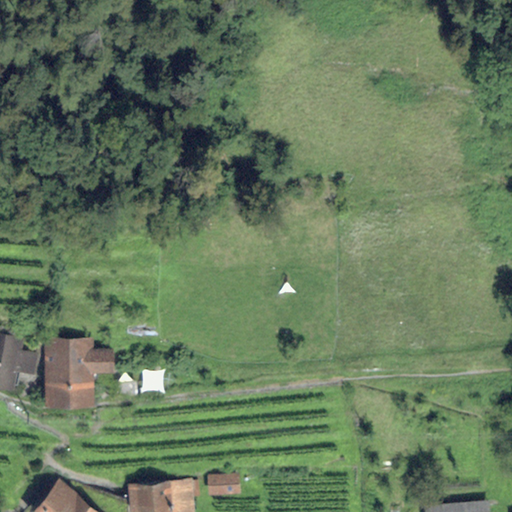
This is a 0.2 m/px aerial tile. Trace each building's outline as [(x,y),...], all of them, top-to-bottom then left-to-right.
[(0,387),(0,388),(11,337),(0,334),(0,387)] [(89,342),(35,342),(35,405),(89,405),(89,342)] [(240,472),(208,473),(209,493),(241,492),(240,472)] [(104,511),(59,475),(29,511),(104,511)] [(194,511),(192,477),(128,481),(130,511),(194,511)] [(490,511),(490,499),(425,503),(425,511),(490,511)]
